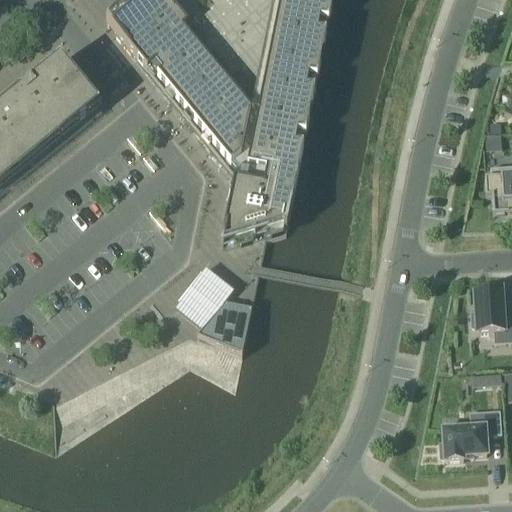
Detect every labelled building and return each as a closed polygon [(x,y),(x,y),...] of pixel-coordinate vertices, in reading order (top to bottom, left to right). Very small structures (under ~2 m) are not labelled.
[(159,0),(139,0),(105,29),(228,179),(233,185),(232,190),(219,257),(285,237),(332,0),(163,0),(161,2),(159,0)] [(0,194),(98,114),(59,66),(21,98),(12,87),(0,97),(0,194)] [(511,99),(501,100),(501,108),(511,107),(511,99)] [(488,125),(489,138),(505,137),(504,124),(488,125)] [(511,220),(511,172),(488,175),(489,184),(483,185),(484,203),(490,203),(492,222),(511,220)] [(250,313),(224,308),(233,297),(205,274),(174,313),(202,336),(196,343),(241,362),(250,313)] [(474,318),(470,318),(471,334),(475,334),(475,339),(492,338),(493,350),(511,348),(511,324),(502,325),(501,308),(500,294),(483,295),(483,299),(472,299),(474,318)] [(511,393),(511,379),(502,380),(503,394),(511,393)] [(484,382),(485,392),(500,391),(499,381),(484,382)] [(500,441),(498,417),(468,419),(469,434),(441,436),(442,449),(438,449),(439,465),(443,464),(443,467),(462,466),(462,462),(485,461),(484,442),(500,441)]
